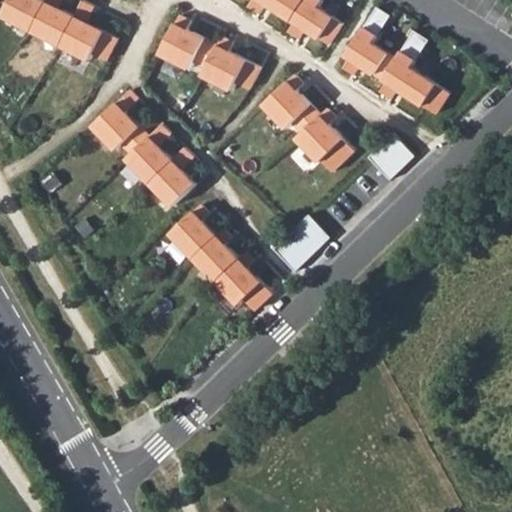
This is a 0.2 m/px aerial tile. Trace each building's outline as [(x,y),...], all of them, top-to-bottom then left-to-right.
[(95,54),(108,61),(119,39),(87,22),(95,6),(84,0),(76,16),(58,7),(61,0),(47,0),(47,2),(43,0),(10,0),(3,15),(91,60),(95,54)] [(253,0),(250,6),(260,12),(266,2),(296,21),(289,31),(300,38),(306,28),(330,44),(344,23),(319,8),(323,0),(253,0)] [(392,15),(378,7),(347,55),(351,57),(345,67),(355,74),(362,64),(388,81),(382,91),(392,98),(399,88),(438,113),(451,92),(413,67),(430,40),(415,31),(398,58),(374,43),(392,15)] [(238,82),(251,89),(262,67),(230,51),(234,42),(223,37),(219,45),(188,29),(192,21),(181,15),(162,53),(192,68),(196,61),(208,67),(204,75),(234,90),(238,82)] [(304,84),(295,75),(265,105),(288,128),(294,122),(304,132),(298,138),(321,162),(323,160),(333,172),(356,150),(331,124),(337,118),(328,109),(321,115),(298,90),(304,84)] [(140,99),(131,90),(95,125),(118,149),(124,143),(134,153),(129,158),(175,206),(183,198),(198,183),(183,169),(195,156),(187,147),(174,160),(160,145),(173,133),(164,124),(151,136),(127,111),(140,99)] [(378,149),(370,157),(392,180),(416,156),(394,133),(378,149)] [(246,299),(256,310),(274,293),(249,267),(256,261),(247,252),(240,258),(227,244),(233,237),(224,228),(218,234),(204,220),(211,214),(202,204),(195,211),(172,233),(241,304),(246,299)] [(297,271),(332,237),(310,215),(291,233),(275,249),(297,271)]
